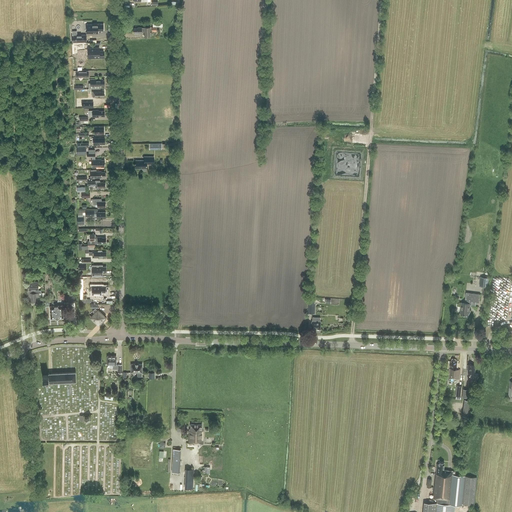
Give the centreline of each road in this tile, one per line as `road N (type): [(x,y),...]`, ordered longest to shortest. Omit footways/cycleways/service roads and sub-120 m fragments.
road 1 (secondary): [(511,351),(122,337)]
road 2 (unclassified): [(122,337),(118,0)]
road 3 (track): [(369,138),(382,0)]
road 4 (secondary): [(0,358),(42,342),(122,337)]
